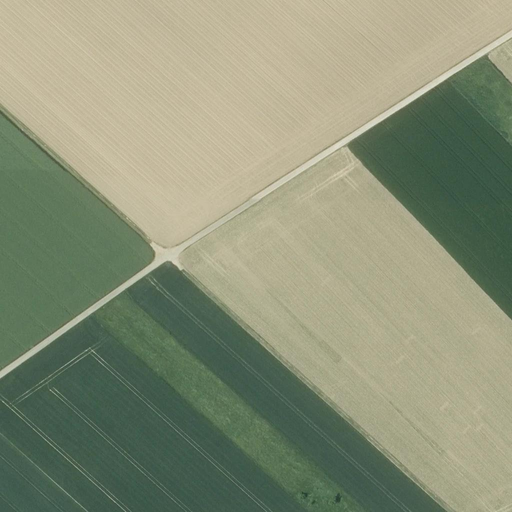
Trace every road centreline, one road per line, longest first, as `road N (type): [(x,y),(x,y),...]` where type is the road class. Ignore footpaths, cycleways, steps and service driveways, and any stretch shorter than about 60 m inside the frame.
road 1 (track): [(0,375),(165,257),(511,34)]
road 2 (track): [(451,511),(165,257)]
road 3 (track): [(0,108),(165,257)]
